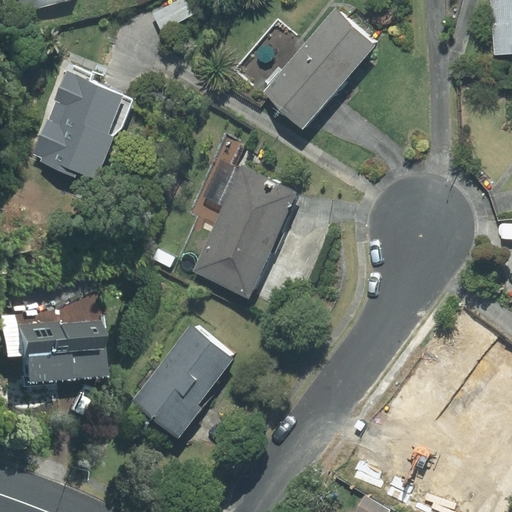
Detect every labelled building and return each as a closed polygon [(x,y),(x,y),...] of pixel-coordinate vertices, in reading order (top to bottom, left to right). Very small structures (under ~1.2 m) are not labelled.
[(26,0),(29,10),(69,0),(26,0)] [(511,0),(493,0),(498,54),(511,52),(511,0)] [(311,127),(383,43),(340,7),(268,91),(311,127)] [(80,72),(45,160),(84,175),(86,170),(103,177),(121,134),(116,132),(132,93),(80,72)] [(257,297),(305,190),(245,163),(197,270),(257,297)] [(93,317),(9,323),(11,354),(14,354),(16,380),(97,373),(93,317)] [(241,357),(196,322),(137,399),(186,436),(209,406),(205,403),(241,357)] [(442,511),(470,511),(511,433),(511,419),(472,398),(448,445),(424,432),(403,472),(426,485),(419,499),(442,511)] [(392,511),(394,509),(368,495),(358,511),(392,511)]
